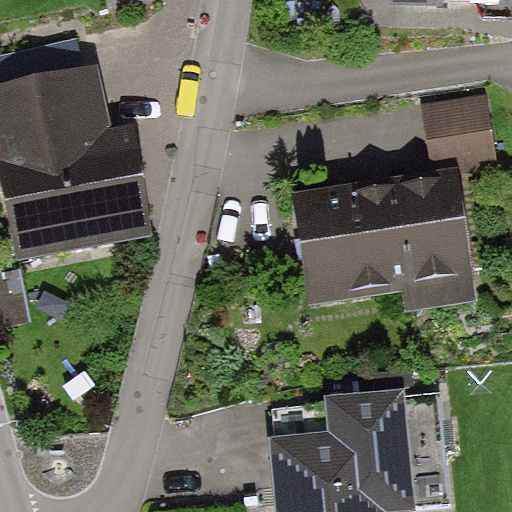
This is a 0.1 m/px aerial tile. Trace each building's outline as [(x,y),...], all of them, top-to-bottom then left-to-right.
[(508,18),(507,0),(370,0),(371,18),(508,18)] [(85,76),(0,94),(0,184),(17,263),(152,235),(134,150),(102,157),(85,76)] [(490,103),(413,109),(418,172),(495,166),(490,103)] [(451,304),(438,193),(280,212),(293,322),(451,304)] [(0,330),(29,324),(20,275),(0,278),(0,330)] [(409,511),(397,397),(273,410),(277,446),(259,448),(265,511),(409,511)]
